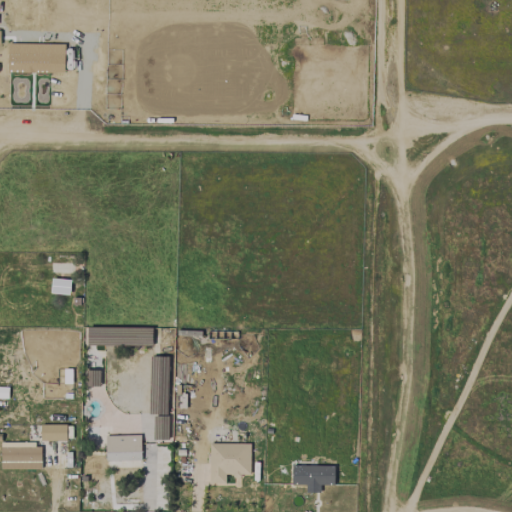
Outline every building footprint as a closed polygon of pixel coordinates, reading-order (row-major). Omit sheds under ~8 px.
[(7,53),(49,53),(49,73),(7,72),(7,53)] [(151,346),(152,328),(87,327),(87,345),(151,346)] [(100,388),(101,370),(88,369),(87,387),(100,388)] [(0,397),(7,398),(8,387),(0,387),(0,389),(0,397)] [(40,441),(69,441),(69,434),(66,434),(66,425),(41,425),(40,441)] [(105,436),(105,461),(140,461),(140,435),(105,436)] [(250,443),(209,442),(208,483),(225,483),(225,475),(249,476),(250,443)] [(41,469),(41,443),(1,443),(0,469),(41,469)] [(334,466),(292,465),(291,485),(333,485),(334,466)]
